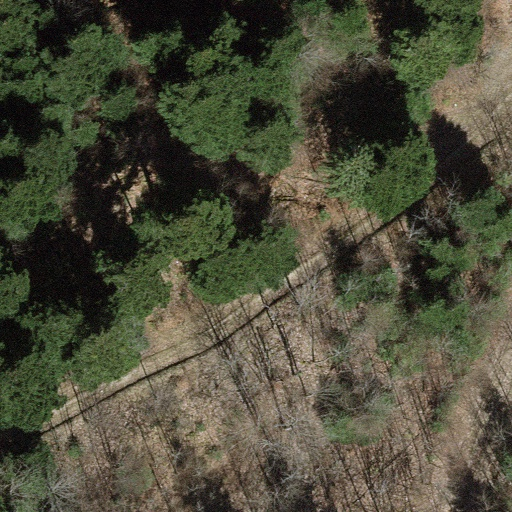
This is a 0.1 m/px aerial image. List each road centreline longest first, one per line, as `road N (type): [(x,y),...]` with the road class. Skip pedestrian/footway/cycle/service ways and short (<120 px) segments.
road 1 (track): [(0,451),(229,323),(511,103)]
road 2 (track): [(511,385),(457,511)]
